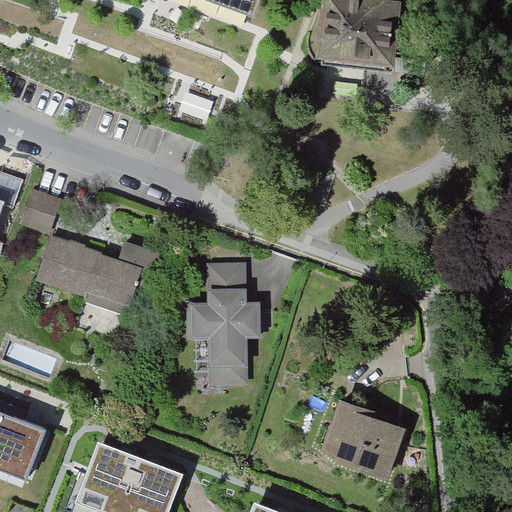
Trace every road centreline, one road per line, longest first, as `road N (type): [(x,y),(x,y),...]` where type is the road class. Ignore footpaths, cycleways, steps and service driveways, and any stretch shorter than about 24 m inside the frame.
road 1 (unclassified): [(0,121),(149,173),(225,215),(428,294)]
road 2 (residential): [(448,511),(428,294)]
